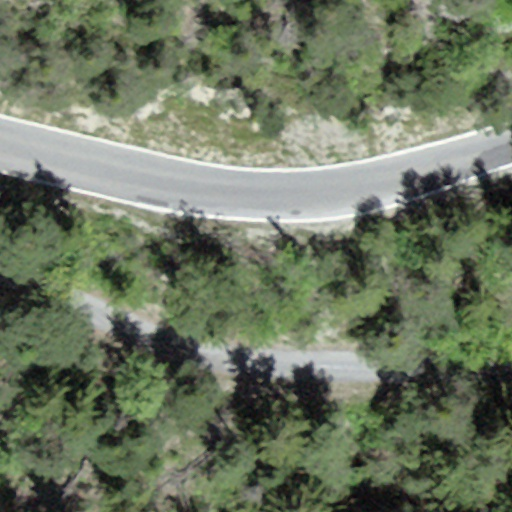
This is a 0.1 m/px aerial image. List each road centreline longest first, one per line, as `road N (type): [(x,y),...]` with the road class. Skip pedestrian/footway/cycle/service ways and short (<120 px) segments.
road 1 (track): [(0,269),(238,364),(511,372)]
road 2 (unclassified): [(0,140),(248,196),(356,188),(511,144)]
